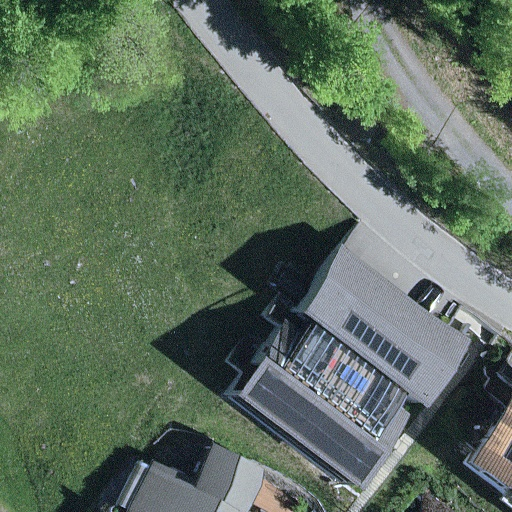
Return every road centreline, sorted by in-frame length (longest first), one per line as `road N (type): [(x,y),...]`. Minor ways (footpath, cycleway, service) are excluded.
road 1 (residential): [(511,313),(332,158),(193,0)]
road 2 (track): [(359,0),(452,141),(511,193)]
